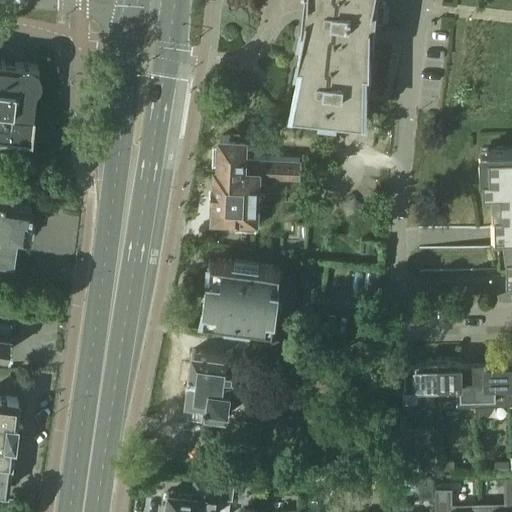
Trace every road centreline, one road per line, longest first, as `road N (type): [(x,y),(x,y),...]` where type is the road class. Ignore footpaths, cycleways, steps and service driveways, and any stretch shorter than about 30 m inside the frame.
road 1 (primary): [(86,511),(154,11)]
road 2 (residential): [(422,0),(397,289),(416,320),(511,317)]
road 3 (secondary): [(0,2),(154,11)]
